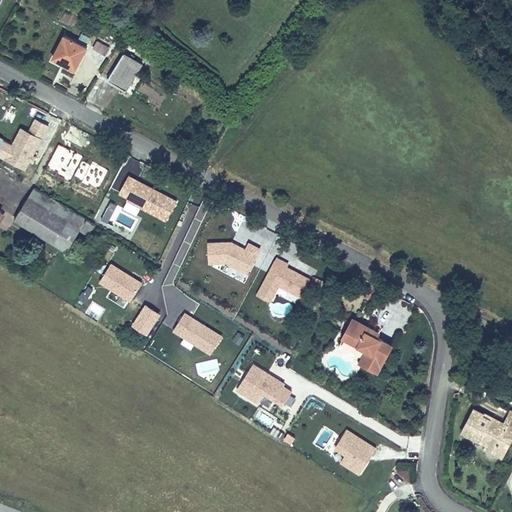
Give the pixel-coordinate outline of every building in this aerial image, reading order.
[(63,37),(52,59),(75,71),(86,48),(63,37)] [(109,55),(111,46),(97,41),(94,51),(109,55)] [(126,49),(110,80),(128,90),(144,59),(126,49)] [(3,141),(0,147),(0,156),(26,170),(49,127),(35,120),(29,133),(21,128),(12,145),(3,141)] [(176,201),(128,176),(119,193),(166,219),(176,201)] [(88,215),(31,183),(12,217),(68,248),(80,225),(95,234),(101,224),(88,215)] [(247,274),(261,249),(249,243),(245,249),(232,242),(209,244),(210,265),(227,263),(247,274)] [(286,267),(288,264),(276,257),(256,296),(270,303),(279,286),(299,297),(309,279),(286,267)] [(131,300),(142,282),(112,264),(101,282),(131,300)] [(380,336),(373,332),(377,324),(353,311),(342,332),(366,345),(359,358),(383,371),(397,345),(380,336)] [(210,354),(221,336),(186,314),(174,332),(210,354)] [(377,324),(373,332),(380,336),(384,328),(377,324)] [(284,384),(254,365),(238,391),(258,404),(264,395),(282,406),(292,391),(283,386),(284,384)] [(505,418),(476,402),(462,429),(484,440),(505,451),(511,437),(511,407),(505,418)] [(262,412),(257,420),(269,427),(274,420),(262,412)] [(376,448),(347,430),(335,450),(345,457),(341,463),(360,475),(376,448)] [(286,433),(283,441),(292,444),(295,436),(286,433)] [(502,457),(505,451),(484,440),(481,446),(502,457)]
